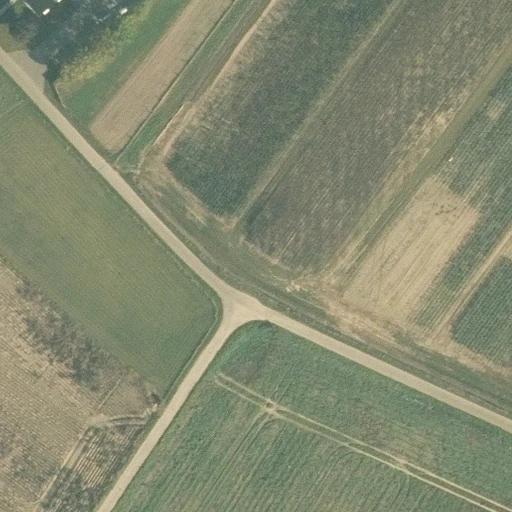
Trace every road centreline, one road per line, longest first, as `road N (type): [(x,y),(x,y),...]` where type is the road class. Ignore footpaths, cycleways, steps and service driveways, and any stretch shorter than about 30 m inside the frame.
road 1 (unclassified): [(244,304),(156,227),(0,61)]
road 2 (unclassified): [(511,425),(244,304)]
road 3 (unclassified): [(244,304),(107,511)]
